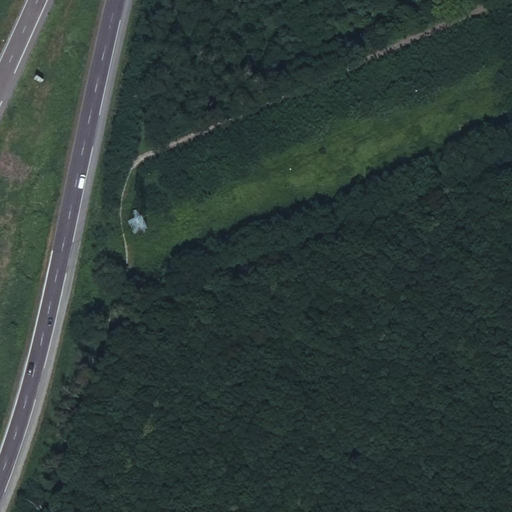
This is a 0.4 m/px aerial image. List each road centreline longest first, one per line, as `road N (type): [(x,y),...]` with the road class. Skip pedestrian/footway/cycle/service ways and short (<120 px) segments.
road 1 (trunk): [(0,458),(47,291),(110,0)]
road 2 (track): [(495,0),(129,159)]
